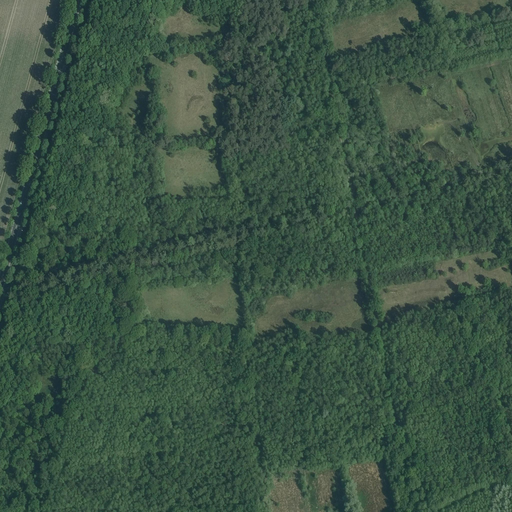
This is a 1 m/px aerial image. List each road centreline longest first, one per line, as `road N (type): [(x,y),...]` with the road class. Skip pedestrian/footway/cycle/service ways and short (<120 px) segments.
road 1 (primary): [(0,286),(78,0)]
road 2 (track): [(335,92),(454,66),(464,75),(488,176)]
road 3 (track): [(67,510),(259,504)]
road 4 (track): [(245,335),(263,511)]
